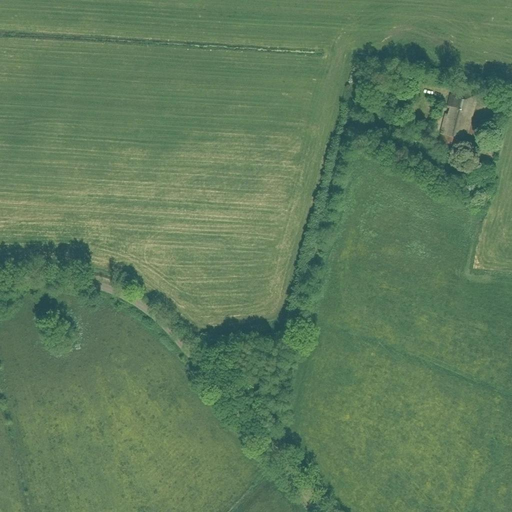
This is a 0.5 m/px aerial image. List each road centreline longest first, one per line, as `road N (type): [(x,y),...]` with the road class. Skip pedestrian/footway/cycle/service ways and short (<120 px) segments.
road 1 (unclassified): [(320,511),(155,316),(88,282),(0,284)]
road 2 (track): [(259,437),(354,113),(398,96)]
